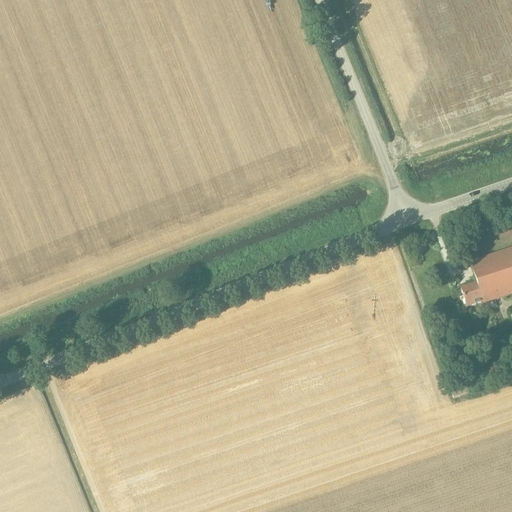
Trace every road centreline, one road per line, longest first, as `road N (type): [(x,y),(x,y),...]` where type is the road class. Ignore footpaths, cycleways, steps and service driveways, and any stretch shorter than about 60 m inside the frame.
road 1 (unclassified): [(0,383),(406,220)]
road 2 (unclassified): [(318,0),(406,220)]
